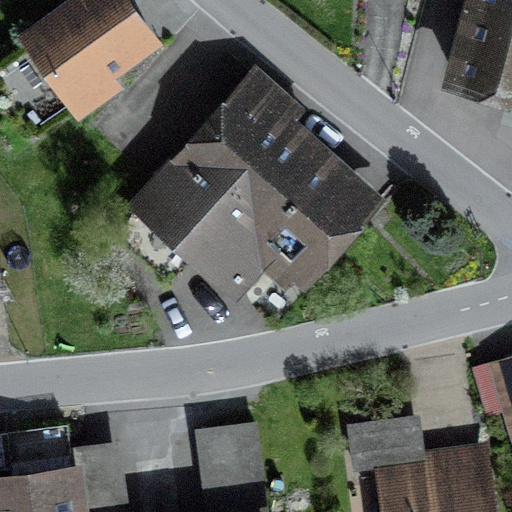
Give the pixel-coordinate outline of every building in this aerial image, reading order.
[(138,0),(81,0),(26,40),(83,117),(175,50),(138,0)] [(511,0),(476,0),(455,87),(511,101),(511,0)] [(252,81),(137,212),(242,304),(268,276),(300,304),(390,201),(252,81)] [(511,400),(493,406),(511,461),(511,400)] [(408,460),(404,428),(342,436),(347,477),(370,474),(375,511),(483,511),(475,451),(408,460)] [(72,511),(63,439),(0,447),(0,458),(4,488),(0,488),(0,511),(72,511)]
